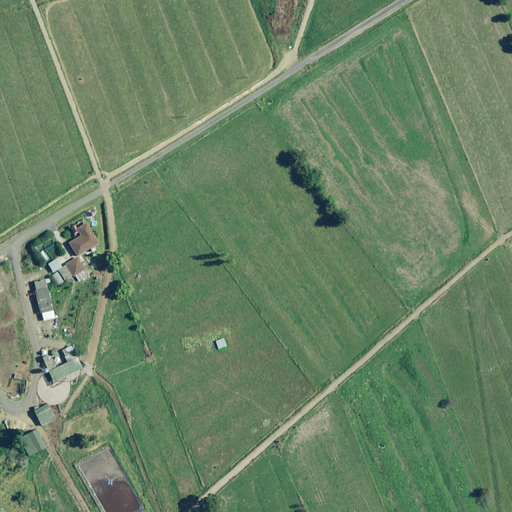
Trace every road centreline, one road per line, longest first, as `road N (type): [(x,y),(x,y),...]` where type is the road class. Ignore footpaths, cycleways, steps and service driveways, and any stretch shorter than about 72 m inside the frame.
road 1 (track): [(178,511),(511,226)]
road 2 (track): [(305,60),(0,251)]
